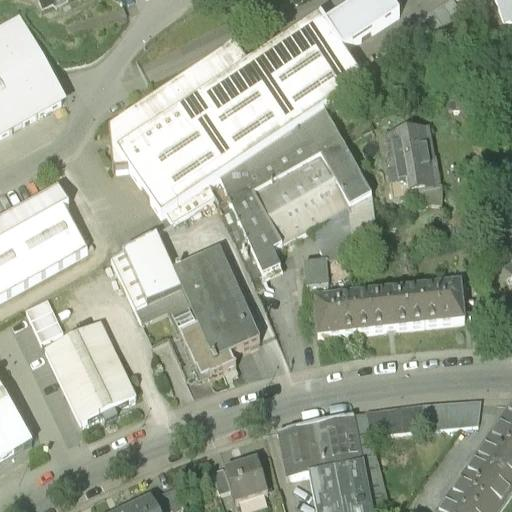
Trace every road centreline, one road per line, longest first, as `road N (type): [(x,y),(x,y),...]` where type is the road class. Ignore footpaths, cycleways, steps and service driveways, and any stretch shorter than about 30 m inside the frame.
road 1 (unclassified): [(25,511),(208,427),(320,398),(511,382)]
road 2 (unclassified): [(0,183),(65,145),(108,70),(148,22),(184,0)]
